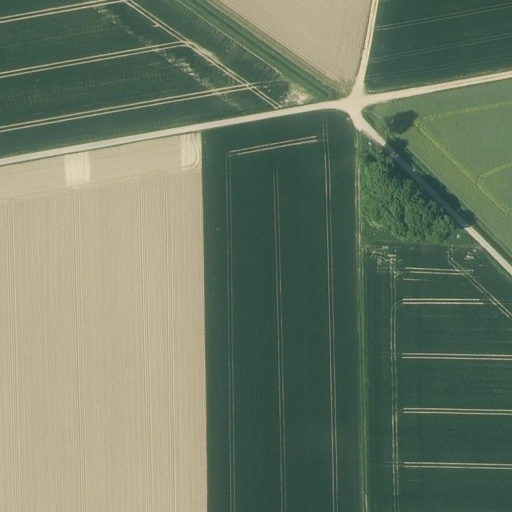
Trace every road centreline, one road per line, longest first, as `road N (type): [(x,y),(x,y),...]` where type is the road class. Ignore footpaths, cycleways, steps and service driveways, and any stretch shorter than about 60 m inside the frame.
road 1 (track): [(369,511),(359,121)]
road 2 (track): [(0,163),(355,101)]
road 3 (track): [(355,101),(359,121),(511,274)]
road 4 (track): [(355,101),(511,73)]
